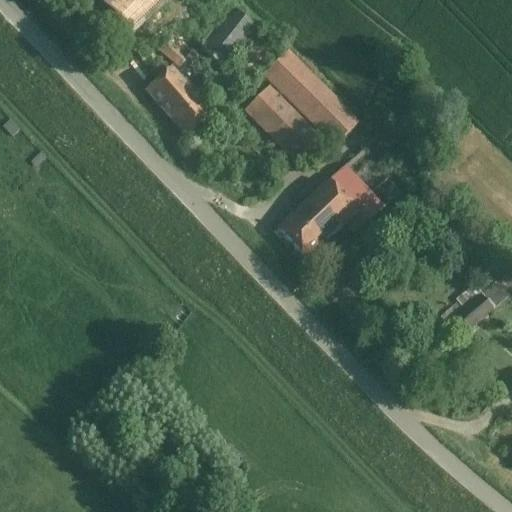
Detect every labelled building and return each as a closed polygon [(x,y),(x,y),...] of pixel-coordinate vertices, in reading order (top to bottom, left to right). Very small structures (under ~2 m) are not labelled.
[(104,0),(102,3),(130,33),(151,15),(166,0),(104,0)] [(257,31),(232,11),(201,48),(227,69),(257,31)] [(273,54),(256,40),(233,68),(250,82),(273,54)] [(184,61),(163,43),(156,51),(177,69),(184,61)] [(359,124),(288,53),(262,79),(333,150),(359,124)] [(212,117),(171,70),(145,93),(187,139),(212,117)] [(323,144),(268,89),(243,114),(298,169),(323,144)] [(345,168),(277,233),(306,263),(344,227),(353,237),(384,209),(345,168)] [(507,300),(494,285),(479,297),(471,288),(445,310),(447,313),(440,319),(446,326),(442,330),(456,344),(494,311),(507,300)]
